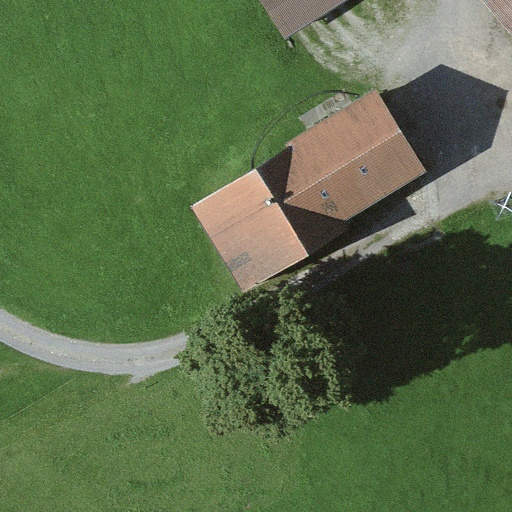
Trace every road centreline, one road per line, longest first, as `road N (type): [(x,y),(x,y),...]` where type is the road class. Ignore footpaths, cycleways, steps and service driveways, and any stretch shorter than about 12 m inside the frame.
road 1 (track): [(0,322),(20,345),(181,372),(423,211)]
road 2 (track): [(181,372),(0,455)]
